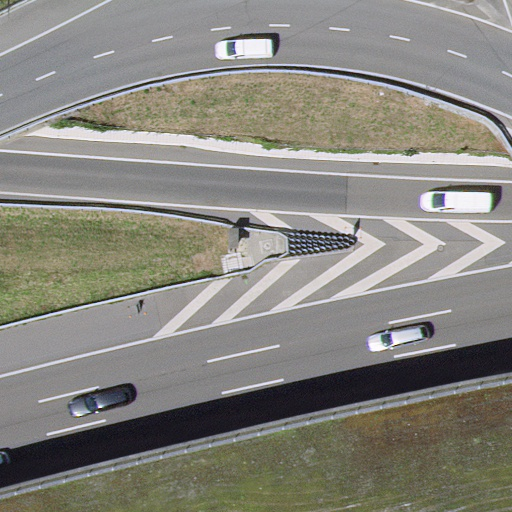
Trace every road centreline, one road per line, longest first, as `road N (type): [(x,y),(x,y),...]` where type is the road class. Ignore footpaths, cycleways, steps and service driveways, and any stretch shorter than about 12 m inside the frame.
road 1 (motorway): [(511,316),(0,430)]
road 2 (motorway): [(511,198),(0,170)]
road 3 (primary): [(511,75),(401,37),(341,29),(281,25),(164,38)]
road 4 (primary): [(164,38),(0,95)]
road 5 (motorway): [(359,511),(511,482)]
